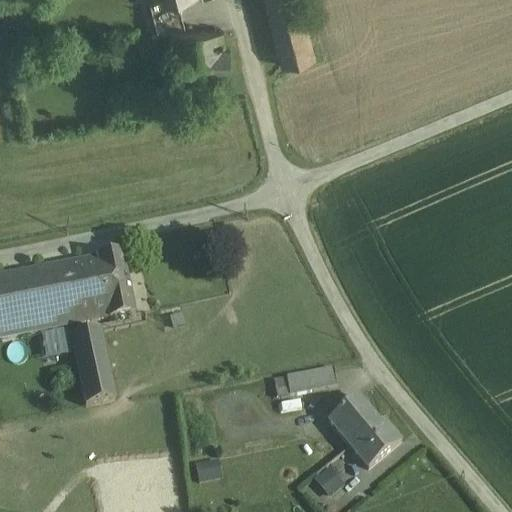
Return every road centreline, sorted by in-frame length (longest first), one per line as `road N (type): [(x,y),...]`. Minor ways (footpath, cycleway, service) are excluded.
road 1 (unclassified): [(498,511),(370,351),(284,194)]
road 2 (unclassified): [(284,194),(0,257)]
road 3 (unclassified): [(511,96),(284,194)]
road 4 (unclassified): [(284,194),(229,0)]
